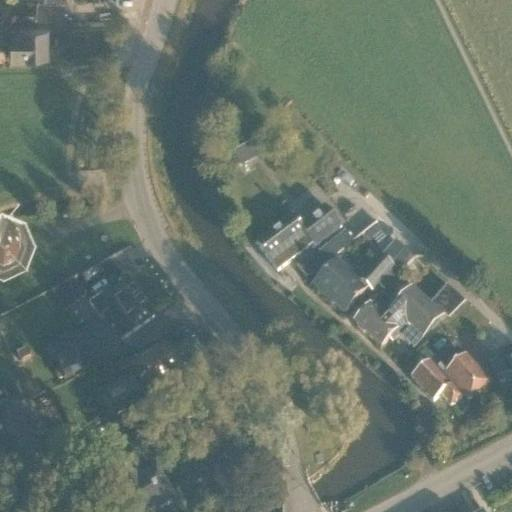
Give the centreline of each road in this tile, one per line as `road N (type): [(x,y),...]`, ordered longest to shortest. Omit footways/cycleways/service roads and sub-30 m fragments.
road 1 (secondary): [(305,511),(268,391),(173,266),(137,196),(132,119),(165,0)]
road 2 (residential): [(436,486),(416,395),(290,280)]
